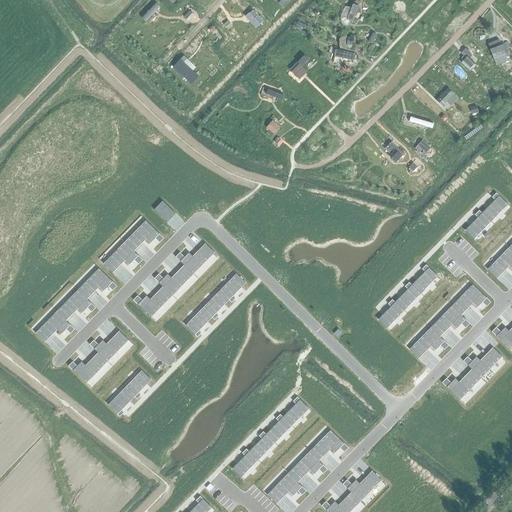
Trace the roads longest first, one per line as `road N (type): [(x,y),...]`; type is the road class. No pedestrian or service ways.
road 1 (residential): [(398,411),(201,216)]
road 2 (residential): [(201,216),(117,132),(106,131),(0,218)]
road 3 (residential): [(201,216),(54,363)]
road 4 (residential): [(511,297),(398,411)]
road 5 (residential): [(398,411),(301,511)]
